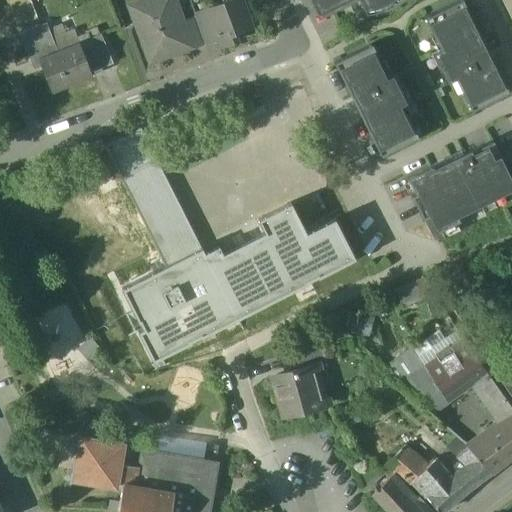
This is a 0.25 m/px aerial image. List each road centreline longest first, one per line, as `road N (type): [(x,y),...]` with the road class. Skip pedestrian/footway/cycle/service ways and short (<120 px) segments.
road 1 (residential): [(302,42),(0,158)]
road 2 (residential): [(511,108),(370,175)]
road 3 (residential): [(302,42),(370,175)]
road 4 (residential): [(289,511),(233,375)]
